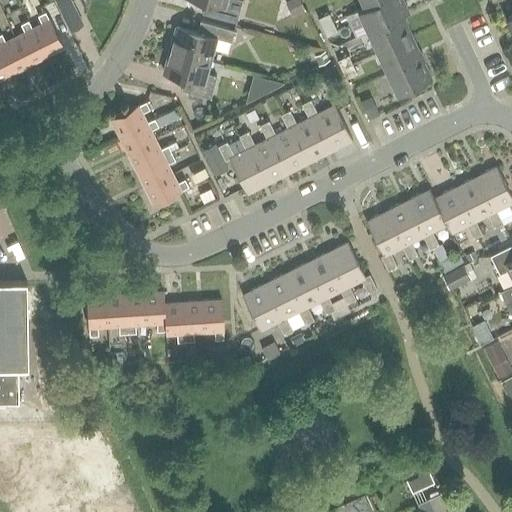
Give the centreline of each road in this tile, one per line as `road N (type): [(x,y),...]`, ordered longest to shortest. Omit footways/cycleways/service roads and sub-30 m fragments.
road 1 (residential): [(57,141),(112,241),(173,260),(481,115)]
road 2 (residential): [(57,141),(117,62),(145,0)]
